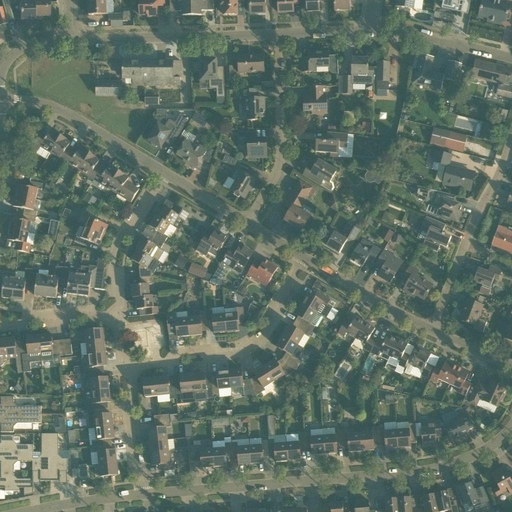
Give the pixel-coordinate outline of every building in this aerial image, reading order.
[(7,0),(10,11),(13,20),(20,18),(20,20),(35,20),(35,17),(34,0),(7,0)] [(34,0),(35,17),(49,16),(48,0),(34,0)] [(98,0),(88,0),(88,1),(88,15),(106,15),(106,14),(108,14),(109,21),(123,21),(123,14),(111,14),(113,12),(113,2),(110,0),(98,0)] [(164,6),(164,3),(163,0),(139,0),(140,16),(148,15),(148,17),(157,17),(156,7),(164,6)] [(182,16),(192,16),(191,0),(169,0),(170,12),(182,12),(182,16)] [(191,0),(192,16),(201,16),(201,11),(214,11),(213,0),(191,0)] [(220,0),(221,7),(223,7),(223,15),(237,14),(237,2),(244,2),(243,0),(220,0)] [(265,1),(272,1),(271,0),(249,0),(250,14),(265,13),(265,6),(265,1)] [(277,0),(278,13),(294,12),(293,4),(300,4),(299,0),(277,0)] [(328,0),(305,0),(306,12),(320,11),(319,1),(329,1),(328,0)] [(333,0),(334,11),(350,10),(350,1),(352,1),(352,0),(333,0)] [(396,0),(396,7),(414,9),(414,0),(396,0)] [(464,0),(443,0),(442,8),(462,13),(464,6),(463,6),(464,0)] [(487,22),(494,24),(494,23),(495,20),(506,23),(509,6),(505,5),(506,2),(498,0),(485,0),(486,0),(484,0),(482,0),(479,17),(488,19),(487,22)] [(316,68),(328,67),(328,68),(328,69),(329,70),(329,71),(330,72),(331,73),(332,73),(333,74),(334,74),(338,74),(338,55),(337,55),(337,56),(329,57),(329,52),(315,53),(315,51),(308,51),(308,60),(302,61),(302,73),(316,72),(316,68)] [(238,56),(238,66),(239,73),(264,72),(263,55),(238,56)] [(428,73),(429,68),(432,58),(421,56),(418,65),(415,82),(440,88),(443,77),(428,73)] [(225,98),(224,73),(216,73),(216,68),(216,60),(212,60),(211,58),(205,59),(205,60),(200,60),(201,71),(199,72),(200,78),(201,78),(201,80),(209,80),(209,89),(216,89),(217,98),(225,98)] [(352,58),(352,74),(351,76),(343,76),(343,94),(352,94),(353,85),(374,85),(374,68),(368,68),(368,59),(352,58)] [(144,78),(144,86),(181,86),(181,78),(172,78),(172,61),(123,61),(123,69),(122,69),(122,70),(123,70),(123,78),(144,78)] [(511,86),(508,85),(509,84),(511,70),(475,61),(471,76),(500,83),(500,86),(506,87),(503,97),(511,99),(511,96),(511,86)] [(377,72),(377,81),(377,90),(389,91),(389,63),(377,62),(377,72)] [(449,62),(447,72),(445,78),(457,81),(461,65),(449,62)] [(96,82),(96,96),(121,96),(122,83),(96,82)] [(323,87),(309,87),(310,96),(303,96),(303,112),(312,112),(312,115),(327,114),(327,95),(323,95),(323,87)] [(263,105),(263,98),(256,98),(256,90),(241,90),(242,105),(247,105),(247,121),(257,121),(257,118),(265,117),(265,105),(263,105)] [(397,113),(397,100),(375,99),(374,112),(397,113)] [(191,120),(204,128),(208,120),(196,113),(191,120)] [(167,137),(175,142),(188,119),(180,114),(175,123),(169,120),(164,128),(158,124),(157,125),(155,125),(152,130),(153,132),(147,141),(151,143),(151,145),(155,147),(157,147),(161,149),(167,137)] [(475,138),(487,141),(491,125),(479,122),(475,138)] [(467,135),(435,127),(432,136),(430,145),(463,153),(467,135)] [(50,153),(50,154),(61,136),(55,132),(55,133),(51,131),(47,137),(42,134),(32,148),(38,152),(36,154),(46,160),(50,153)] [(256,158),(263,158),(267,158),(266,139),(254,139),(253,133),(239,133),(240,146),(248,145),(248,153),(256,153),(256,158)] [(348,134),(327,133),(326,140),(329,140),(329,142),(316,141),(316,146),(315,147),(315,150),(316,152),(315,152),(330,153),(330,157),(338,158),(339,148),(347,149),(348,134)] [(188,164),(196,169),(206,150),(200,146),(198,148),(186,141),(187,139),(182,135),(175,147),(180,150),(177,155),(189,162),(188,164)] [(50,154),(65,162),(71,152),(67,149),(70,143),(66,140),(67,139),(61,136),(50,154)] [(65,162),(79,171),(90,154),(84,150),(84,151),(80,148),(76,155),(71,152),(65,162)] [(206,150),(202,158),(209,163),(212,157),(210,156),(214,151),(208,148),(206,150)] [(438,153),(435,162),(449,166),(451,156),(438,153)] [(92,183),(94,180),(95,177),(91,174),(99,161),(95,158),(96,157),(90,154),(79,171),(89,177),(87,180),(92,183)] [(237,160),(225,155),(222,161),(234,167),(237,160)] [(333,183),(330,182),(337,171),(319,160),(312,172),(307,169),(303,176),(320,186),(332,193),(334,188),(333,183)] [(109,166),(105,172),(100,169),(95,177),(94,180),(98,183),(108,189),(119,171),(113,168),(113,169),(109,166)] [(470,190),(474,174),(448,167),(444,183),(470,190)] [(139,190),(126,182),(128,178),(124,176),(125,175),(119,171),(108,189),(131,203),(139,190)] [(230,190),(231,191),(245,199),(255,180),(241,172),(230,190)] [(378,176),(374,182),(378,185),(383,177),(378,176)] [(63,181),(56,177),(51,185),(65,193),(69,187),(61,183),(63,181)] [(229,189),(233,180),(226,177),(223,187),(229,189)] [(299,181),(296,187),(292,194),(284,206),(290,210),(284,221),(301,231),(304,227),(306,228),(308,227),(311,223),(311,220),(309,219),(310,216),(299,210),(308,195),(312,198),(316,191),(299,181)] [(17,185),(15,196),(35,200),(37,189),(41,190),(43,184),(30,182),(29,187),(17,185)] [(451,195),(436,191),(416,186),(414,194),(417,199),(426,203),(430,201),(432,202),(432,203),(433,206),(439,208),(436,216),(443,219),(448,221),(449,218),(458,222),(461,212),(460,212),(462,206),(449,201),(451,196),(451,195)] [(87,194),(83,200),(93,205),(96,199),(87,194)] [(35,200),(15,196),(13,207),(24,209),(23,215),(36,217),(37,211),(33,211),(35,200)] [(344,201),(336,197),(334,200),(335,208),(339,209),(344,201)] [(176,228),(176,229),(179,231),(185,222),(190,215),(176,206),(173,212),(165,207),(159,217),(156,216),(176,228)] [(88,218),(84,228),(104,236),(108,225),(97,221),(99,216),(87,211),(85,216),(88,218)] [(11,218),(8,229),(35,234),(37,224),(35,223),(36,217),(23,215),(22,220),(11,218)] [(157,231),(154,237),(164,243),(168,237),(170,238),(176,229),(176,228),(156,216),(150,227),(157,231)] [(422,246),(428,249),(437,253),(440,245),(447,248),(447,247),(448,246),(449,244),(449,242),(451,238),(440,233),(441,231),(443,231),(445,225),(426,217),(421,230),(428,233),(422,246)] [(511,252),(511,228),(509,227),(508,230),(498,226),(492,245),(511,252)] [(104,236),(84,228),(80,238),(76,236),(74,242),(86,247),(88,242),(99,246),(104,236)] [(354,228),(347,240),(334,233),(326,246),(339,254),(341,250),(347,253),(355,241),(361,231),(354,228)] [(35,234),(8,229),(6,240),(18,242),(16,251),(29,254),(30,245),(33,245),(35,234)] [(216,257),(218,253),(228,237),(216,230),(208,242),(203,239),(196,251),(206,257),(208,253),(216,257)] [(164,252),(161,250),(160,250),(164,243),(154,237),(150,243),(143,238),(136,249),(139,250),(153,259),(158,262),(164,252)] [(381,250),(374,246),(363,239),(360,245),(350,260),(363,268),(368,260),(372,263),(381,250)] [(241,273),(244,268),(253,253),(241,245),(236,253),(230,249),(222,263),(234,270),(235,268),(241,273)] [(139,267),(140,278),(152,277),(154,278),(154,273),(160,263),(158,262),(153,259),(139,250),(132,260),(140,265),(139,267)] [(383,251),(375,265),(383,269),(378,277),(390,284),(402,263),(383,251)] [(89,266),(89,270),(81,269),(78,295),(89,297),(90,285),(95,286),(97,273),(104,274),(105,265),(106,256),(98,255),(97,267),(89,266)] [(175,266),(183,269),(186,259),(178,256),(175,266)] [(247,275),(266,287),(278,268),(265,260),(262,264),(256,260),(247,275)] [(192,263),(188,273),(204,279),(207,269),(192,263)] [(220,266),(213,277),(210,282),(220,285),(222,282),(221,281),(227,270),(220,266)] [(433,286),(416,275),(418,271),(410,266),(402,278),(408,282),(403,291),(410,295),(412,293),(424,300),(433,286)] [(502,270),(490,266),(488,272),(478,269),(473,282),(482,285),(479,293),(489,296),(492,288),(490,287),(493,279),(498,281),(502,270)] [(58,281),(63,282),(65,268),(56,267),(55,277),(48,276),(45,297),(56,299),(58,281)] [(67,294),(78,295),(81,269),(65,268),(63,282),(68,283),(67,294)] [(26,283),(31,284),(32,270),(26,269),(24,279),(15,278),(13,299),(23,301),(26,283)] [(45,297),(48,276),(48,272),(39,271),(39,270),(32,270),(31,284),(36,285),(34,296),(45,297)] [(13,299),(15,278),(16,274),(0,272),(0,289),(3,290),(2,298),(13,299)] [(133,298),(136,298),(149,297),(148,285),(153,284),(152,277),(140,278),(141,285),(132,286),(133,298)] [(314,297),(311,296),(308,294),(302,304),(323,317),(325,319),(332,308),(328,306),(331,300),(314,290),(314,291),(317,292),(314,297)] [(152,296),(149,297),(136,298),(137,310),(139,310),(140,316),(159,315),(158,307),(154,308),(152,296)] [(483,306),(467,299),(464,307),(465,308),(461,321),(475,326),(474,330),(482,334),(487,322),(479,319),(483,306)] [(312,332),(315,326),(317,328),(323,317),(302,304),(295,315),(301,319),(298,324),(312,332)] [(249,319),(254,320),(260,309),(251,305),(248,314),(251,315),(249,319)] [(237,313),(225,315),(227,332),(239,331),(238,324),(244,324),(243,308),(236,308),(237,313)] [(214,334),(227,332),(225,315),(213,316),(212,311),(206,312),(207,328),(213,327),(214,334)] [(207,328),(206,312),(200,312),(200,317),(188,318),(190,336),(202,335),(201,328),(207,328)] [(175,315),(167,316),(169,340),(169,335),(177,334),(177,338),(190,336),(188,318),(176,320),(175,315)] [(356,339),(365,323),(366,322),(365,323),(356,317),(351,326),(345,322),(338,333),(344,337),(346,334),(356,339)] [(362,348),(370,353),(376,341),(370,337),(375,329),(365,323),(356,339),(352,344),(361,350),(362,348)] [(308,337),(310,335),(313,338),(315,334),(312,332),(298,324),(295,329),(289,325),(282,336),(298,345),(304,335),(308,337)] [(85,331),(86,343),(104,342),(103,329),(85,331)] [(60,356),(58,341),(52,341),(51,335),(39,336),(41,354),(42,362),(42,361),(54,360),(54,357),(60,356)] [(390,357),(398,340),(398,339),(397,340),(387,335),(383,344),(376,341),(370,353),(388,361),(390,357)] [(41,354),(39,336),(26,337),(27,344),(21,345),(23,361),(29,360),(29,355),(41,354)] [(298,345),(282,336),(276,347),(289,355),(285,361),(295,371),(301,362),(292,356),(298,345)] [(4,359),(11,358),(16,358),(18,374),(24,373),(23,361),(21,345),(15,345),(14,339),(0,339),(0,367),(1,367),(2,366),(3,365),(4,364),(4,363),(4,362),(4,359)] [(64,340),(65,356),(72,355),(70,340),(64,340)] [(398,340),(390,357),(388,361),(387,363),(397,368),(398,365),(405,368),(410,356),(404,353),(408,344),(398,340)] [(88,356),(105,354),(104,342),(86,343),(88,356)] [(416,347),(412,356),(405,373),(409,375),(413,367),(423,371),(421,375),(427,378),(433,366),(427,364),(431,355),(424,352),(424,350),(421,349),(420,350),(416,348),(417,347),(416,347)] [(84,368),(85,374),(101,372),(100,367),(107,366),(105,354),(88,356),(89,368),(84,368)] [(264,367),(274,382),(284,375),(289,382),(300,376),(295,371),(285,361),(278,366),(275,360),(264,367)] [(438,380),(449,385),(457,367),(452,364),(451,365),(445,362),(441,371),(435,368),(430,380),(436,383),(438,380)] [(251,383),(255,397),(265,391),(264,388),(274,382),(264,367),(254,373),(257,379),(251,383)] [(463,369),(457,367),(449,385),(460,389),(459,393),(465,396),(471,385),(465,382),(469,373),(463,370),(463,369)] [(241,369),(229,371),(231,389),(243,387),(244,398),(255,397),(251,383),(243,384),(241,369)] [(231,389),(229,371),(217,372),(217,379),(211,379),(213,395),(219,395),(219,390),(231,389)] [(101,378),(101,372),(85,374),(85,380),(90,380),(91,392),(109,390),(108,378),(101,378)] [(192,374),(194,392),(195,400),(213,398),(213,395),(211,379),(205,380),(205,373),(192,374)] [(194,392),(192,374),(180,376),(181,382),(175,383),(176,399),(182,399),(182,394),(194,392)] [(155,378),(157,396),(169,395),(170,400),(176,399),(175,383),(168,384),(168,377),(155,378)] [(157,396),(155,378),(143,380),(145,398),(157,396)] [(476,407),(480,400),(497,407),(500,400),(502,401),(505,395),(503,394),(506,388),(491,382),(489,387),(479,382),(476,387),(471,385),(465,396),(464,400),(469,402),(468,404),(476,407)] [(111,402),(109,390),(91,392),(93,404),(88,404),(88,411),(104,409),(104,403),(111,402)] [(0,404),(0,414),(41,415),(41,406),(17,406),(14,403),(14,397),(1,397),(1,405),(0,404)] [(471,411),(466,405),(463,408),(467,414),(471,411)] [(104,409),(88,411),(84,411),(85,415),(89,415),(89,417),(94,416),(95,428),(113,426),(112,414),(105,415),(104,409)] [(41,415),(0,414),(0,424),(1,425),(1,433),(14,433),(14,427),(17,423),(41,423),(41,415)] [(466,415),(461,418),(461,417),(451,422),(452,425),(445,428),(450,440),(468,433),(467,431),(476,427),(466,415)] [(60,427),(55,428),(56,434),(66,433),(65,418),(59,418),(60,427)] [(148,429),(150,442),(168,440),(167,438),(172,438),(171,427),(170,421),(154,423),(155,429),(148,429)] [(442,439),(441,436),(440,422),(428,423),(428,428),(421,429),(423,446),(436,445),(435,440),(442,439)] [(417,444),(416,440),(415,424),(409,425),(409,429),(397,430),(398,448),(411,447),(410,441),(416,440),(416,444),(417,444)] [(114,439),(113,426),(95,428),(97,440),(92,441),(92,447),(108,445),(108,439),(114,439)] [(373,444),(379,443),(378,427),(372,428),(372,432),(360,433),(361,451),(374,450),(373,444)] [(398,448),(397,430),(385,431),(384,427),(378,427),(379,443),(385,443),(386,449),(398,448)] [(336,447),(342,446),(341,430),(335,431),(335,435),(323,436),(325,454),(337,453),(336,447)] [(347,430),(341,430),(342,446),(348,446),(349,452),(361,451),(360,433),(348,434),(347,430)] [(299,442),(287,443),(288,461),(300,460),(299,450),(306,449),(304,433),(298,434),(299,442)] [(312,455),(325,454),(323,436),(311,437),(311,433),(304,433),(306,449),(312,449),(312,455)] [(40,481),(50,481),(50,434),(42,434),(42,455),(38,459),(33,459),(33,471),(33,472),(40,472),(40,481)] [(58,434),(50,434),(50,481),(60,481),(60,472),(67,472),(68,472),(68,459),(62,459),(58,455),(58,434)] [(0,453),(33,453),(33,445),(18,445),(14,441),(14,436),(1,436),(1,444),(0,443),(0,453)] [(150,442),(151,454),(169,452),(168,440),(150,442)] [(262,445),(250,446),(251,464),(263,463),(263,457),(269,456),(268,440),(261,441),(262,445)] [(276,462),(288,461),(287,443),(274,444),(274,440),(268,440),(269,456),(275,456),(276,462)] [(193,442),(194,446),(195,462),(201,462),(202,468),(214,467),(213,449),(201,450),(200,446),(200,441),(193,442)] [(226,460),(232,459),(231,443),(225,444),(225,448),(213,449),(214,467),(227,466),(226,460)] [(239,465),(251,464),(250,446),(237,447),(237,443),(231,443),(232,459),(238,459),(239,465)] [(109,451),(108,445),(92,447),(93,453),(98,453),(99,465),(117,463),(116,450),(109,451)] [(176,451),(169,452),(151,454),(152,466),(159,465),(159,471),(156,472),(175,470),(175,464),(177,463),(176,451)] [(1,471),(14,471),(14,466),(18,462),(32,462),(32,471),(33,471),(33,459),(33,453),(0,453),(0,463),(1,463),(1,471)] [(117,463),(99,465),(100,477),(103,477),(104,485),(110,484),(109,476),(118,475),(117,463)] [(88,477),(87,465),(79,466),(79,469),(80,478),(88,477)] [(492,476),(498,487),(493,490),(497,497),(508,491),(510,493),(511,492),(511,471),(507,474),(503,467),(495,472),(496,473),(492,476)] [(33,471),(32,471),(32,479),(18,479),(14,476),(14,471),(1,471),(1,478),(0,477),(0,488),(5,488),(5,491),(20,491),(19,491),(19,488),(24,488),(24,496),(33,494),(33,479),(33,472),(33,471)] [(465,511),(474,509),(473,507),(488,502),(483,487),(473,491),(471,484),(459,488),(462,496),(460,497),(465,511)] [(435,494),(438,511),(444,511),(446,511),(457,511),(455,501),(449,503),(447,492),(435,494)] [(425,508),(417,508),(417,511),(438,511),(435,494),(423,497),(425,508)] [(410,498),(398,499),(399,511),(417,511),(417,508),(411,509),(410,498)] [(399,511),(398,499),(385,500),(386,511),(380,511),(399,511)] [(369,511),(368,501),(355,502),(355,511),(375,511),(369,511)] [(343,503),(331,504),(330,504),(331,507),(331,511),(349,511),(349,506),(343,507),(343,503)]
